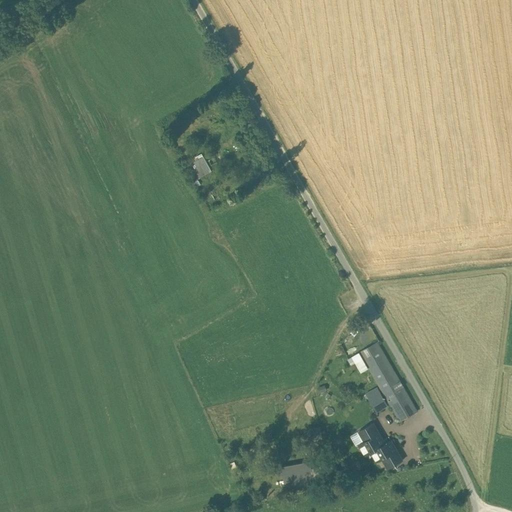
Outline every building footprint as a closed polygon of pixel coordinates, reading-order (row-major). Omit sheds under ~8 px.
[(200,177),(211,172),(203,153),(192,157),(200,177)] [(418,411),(377,343),(358,354),(399,422),(418,411)] [(377,388),(365,394),(375,412),(387,405),(377,388)] [(376,422),(353,435),(365,454),(370,451),(388,441),(376,422)] [(388,468),(404,459),(393,439),(388,441),(370,451),(376,462),(383,458),(388,468)] [(280,465),(284,488),(314,483),(311,460),(280,465)]
